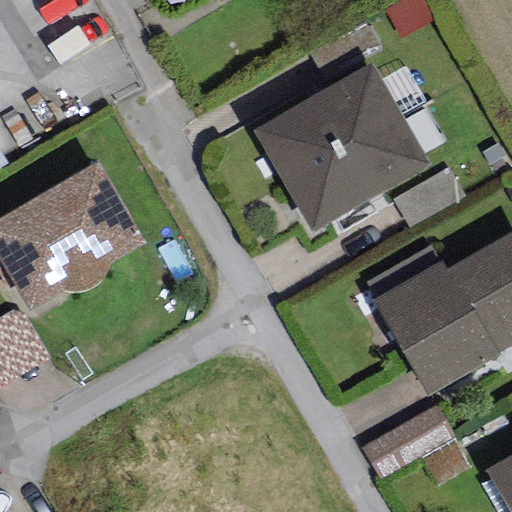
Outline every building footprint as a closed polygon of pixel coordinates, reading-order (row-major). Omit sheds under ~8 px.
[(433,17),(421,0),(399,0),(383,10),(400,37),(433,17)] [(308,53),(323,79),(379,49),(364,22),(308,53)] [(369,63),(311,97),(369,199),(428,165),(369,63)] [(311,233),(369,199),(311,97),(252,132),(311,233)] [(144,243),(96,163),(0,219),(0,263),(28,311),(62,291),(71,293),(80,292),(88,289),(95,285),(101,279),(106,272),(108,263),(144,243)] [(447,168),(391,200),(409,231),(465,199),(447,168)] [(511,181),(501,189),(511,206),(511,181)] [(373,300),(371,301),(427,398),(499,356),(497,353),(511,344),(511,336),(510,333),(511,332),(511,232),(446,271),(440,261),(438,262),(373,300)] [(364,283),(373,300),(438,262),(429,246),(364,283)] [(23,315),(11,311),(0,316),(0,390),(49,361),(23,315)] [(511,511),(511,455),(485,471),(508,511),(511,511)]
